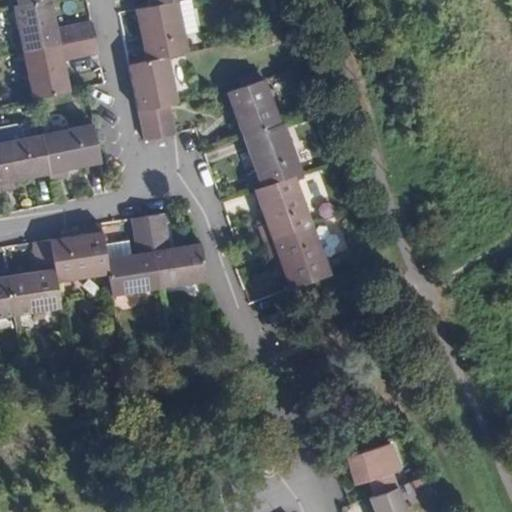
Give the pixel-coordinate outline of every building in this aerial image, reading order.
[(49,0),(46,0),(18,6),(13,7),(23,54),(95,39),(91,23),(56,30),(49,0)] [(166,58),(187,54),(177,2),(149,7),(134,10),(141,45),(134,47),(138,64),(166,58)] [(95,39),(23,54),(32,100),(69,92),(63,62),(98,55),(95,39)] [(168,106),(176,105),(166,58),(138,64),(128,66),(144,142),(159,139),(153,109),(168,106)] [(227,95),(242,138),(280,125),(264,81),(227,95)] [(159,139),(174,136),(168,106),(153,109),(159,139)] [(248,176),(254,191),(294,176),(301,173),(282,124),(280,125),(242,138),(255,173),(248,176)] [(92,125),(40,136),(48,175),(50,181),(65,178),(64,171),(100,164),(97,147),(93,130),(92,125)] [(0,144),(22,140),(20,131),(15,127),(0,129),(0,144)] [(22,140),(0,144),(0,191),(14,189),(13,182),(48,175),(40,136),(22,140)] [(259,227),(265,243),(312,226),(294,176),(254,191),(266,225),(259,227)] [(158,289),(205,281),(205,280),(199,244),(168,249),(162,215),(147,217),(158,289)] [(111,296),(158,289),(147,217),(131,220),(137,254),(105,259),(108,275),(111,296)] [(56,283),(108,275),(105,259),(100,224),(84,227),(85,235),(49,241),(56,283)] [(277,255),(289,290),(330,275),(312,226),(265,243),(270,258),(277,255)] [(13,316),(60,309),(56,283),(49,241),(32,243),(37,272),(7,277),(13,316)] [(0,318),(13,316),(7,277),(0,278),(0,318)] [(374,498),(396,489),(391,474),(398,471),(390,445),(341,459),(346,476),(350,476),(354,485),(367,481),(374,498)] [(405,511),(396,489),(374,498),(369,499),(373,511),(405,511)]
